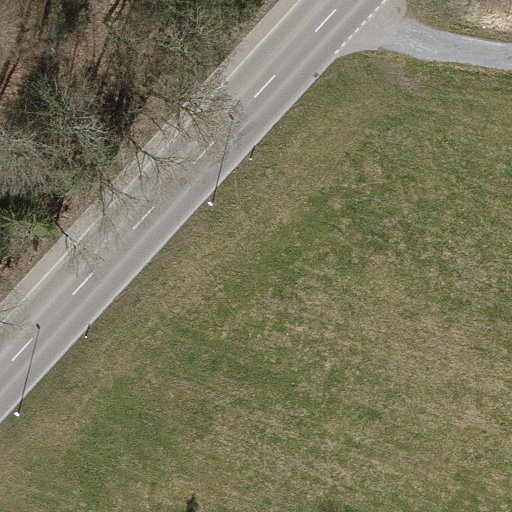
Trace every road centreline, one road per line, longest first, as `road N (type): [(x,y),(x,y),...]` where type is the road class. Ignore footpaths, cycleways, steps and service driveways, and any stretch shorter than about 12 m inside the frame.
road 1 (tertiary): [(0,372),(340,0)]
road 2 (track): [(362,0),(420,46),(511,56)]
